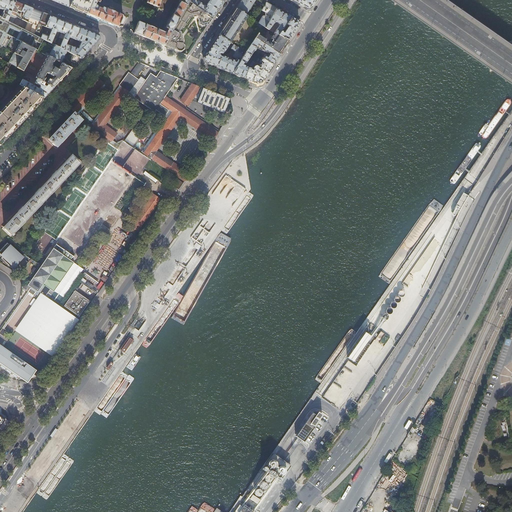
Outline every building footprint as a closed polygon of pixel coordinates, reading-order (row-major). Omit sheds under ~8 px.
[(0,0),(0,7),(3,9),(0,15),(0,17),(7,21),(10,13),(15,1),(11,0),(0,0)] [(91,0),(72,0),(69,7),(77,10),(86,14),(91,0)] [(91,0),(86,14),(91,16),(102,21),(113,25),(118,27),(119,23),(121,24),(123,23),(124,20),(121,18),(122,15),(102,7),(101,8),(98,7),(95,5),(96,2),(99,3),(99,0),(91,0)] [(164,45),(187,2),(188,0),(181,0),(181,1),(180,0),(173,14),(165,27),(168,29),(166,32),(162,31),(138,21),(133,33),(138,35),(147,39),(157,42),(164,45)] [(188,0),(187,2),(212,17),(217,10),(222,2),(219,0),(188,0)] [(241,0),(236,8),(245,14),(252,4),(261,10),(266,3),(261,0),(241,0)] [(291,0),(294,2),(306,8),(309,8),(312,3),(314,0),(291,0)] [(20,3),(15,1),(10,13),(18,17),(19,15),(16,13),(17,10),(21,12),(24,5),(20,3)] [(212,17),(187,2),(164,45),(175,50),(176,50),(180,51),(182,48),(183,45),(180,32),(179,31),(181,27),(182,28),(187,20),(186,20),(187,17),(196,15),(199,24),(201,26),(207,24),(212,17)] [(270,5),(266,3),(261,10),(256,18),(259,19),(257,22),(262,26),(265,28),(276,9),(270,5)] [(32,8),(29,7),(24,5),(21,12),(19,15),(18,17),(27,22),(32,8)] [(37,10),(32,8),(27,22),(18,17),(10,13),(7,21),(34,34),(35,32),(43,13),(37,10)] [(245,14),(236,8),(226,22),(218,35),(230,42),(231,43),(233,45),(245,52),(254,38),(258,33),(258,32),(262,26),(257,22),(245,14)] [(282,12),(276,9),(265,28),(268,30),(274,23),(276,23),(279,25),(279,26),(274,33),(274,34),(277,35),(291,17),(282,12)] [(46,14),(43,13),(35,32),(37,33),(38,32),(39,32),(42,25),(45,27),(50,15),(46,14)] [(58,19),(50,15),(45,27),(51,29),(49,36),(42,34),(41,38),(43,39),(50,43),(51,43),(54,36),(56,37),(58,32),(60,32),(65,21),(58,19)] [(0,30),(9,35),(12,37),(15,38),(20,41),(35,49),(37,50),(43,39),(41,38),(34,34),(7,21),(0,17),(0,30)] [(294,19),(291,17),(277,35),(279,36),(287,25),(288,26),(286,28),(280,37),(288,40),(293,33),(298,25),(298,21),(294,19)] [(71,24),(65,21),(60,32),(63,34),(63,35),(60,35),(59,38),(63,39),(59,47),(66,51),(69,53),(72,46),(66,43),(69,36),(75,39),(80,28),(71,24)] [(268,30),(265,28),(262,26),(258,32),(264,35),(268,30)] [(89,31),(80,28),(75,39),(81,41),(78,48),(72,46),(69,53),(73,54),(81,58),(88,50),(99,39),(98,35),(89,31)] [(0,44),(1,45),(3,46),(6,48),(10,41),(7,39),(9,35),(0,30),(0,44)] [(279,36),(277,35),(274,34),(269,41),(271,43),(270,44),(266,41),(266,38),(258,33),(254,38),(279,55),(284,47),(288,40),(280,37),(279,36)] [(230,42),(218,35),(203,58),(204,62),(209,64),(216,67),(223,56),(222,55),(221,56),(220,55),(220,54),(221,54),(222,53),(223,53),(224,52),(223,52),(230,42)] [(254,38),(245,52),(245,53),(250,56),(256,48),(259,50),(259,51),(261,52),(267,55),(266,57),(262,54),(261,55),(263,57),(262,58),(272,65),(275,60),(279,55),(254,38)] [(24,71),(35,49),(20,41),(14,53),(21,57),(15,67),(24,71)] [(59,47),(51,43),(50,43),(49,45),(53,47),(49,54),(45,52),(44,54),(48,56),(55,60),(60,62),(66,51),(59,47)] [(232,73),(245,53),(245,52),(233,45),(230,49),(234,51),(234,53),(232,56),(233,57),(236,59),(235,60),(223,56),(216,67),(224,70),(232,73)] [(15,67),(21,57),(14,53),(9,63),(11,64),(15,67)] [(245,63),(250,56),(245,53),(232,73),(237,75),(243,78),(247,69),(248,67),(243,65),(244,64),(245,63)] [(76,64),(81,58),(73,54),(70,61),(76,64)] [(55,67),(54,66),(53,67),(52,66),(55,60),(48,56),(36,78),(53,87),(57,84),(66,74),(71,68),(61,63),(58,69),(55,67)] [(9,63),(0,58),(0,76),(2,75),(4,76),(6,73),(11,64),(9,63)] [(267,73),(272,65),(262,58),(259,62),(261,64),(258,68),(258,67),(257,66),(256,66),(255,66),(254,66),(254,67),(253,68),(253,69),(250,68),(251,66),(250,65),(248,67),(247,69),(243,78),(248,79),(258,83),(261,82),(267,73)] [(92,123),(94,124),(92,127),(106,137),(111,141),(112,140),(117,134),(105,125),(129,92),(139,80),(137,78),(136,77),(145,65),(139,62),(131,74),(128,72),(119,85),(120,85),(94,120),(82,110),(106,85),(97,77),(69,107),(75,112),(81,118),(84,115),(93,123),(92,123)] [(165,96),(178,78),(160,71),(156,76),(151,73),(133,98),(154,112),(155,110),(165,117),(144,148),(143,147),(141,151),(140,152),(184,181),(189,174),(156,151),(179,117),(212,140),(218,133),(165,96)] [(47,94),(53,87),(36,78),(34,83),(39,86),(38,88),(22,80),(19,84),(25,88),(43,98),(47,94)] [(180,100),(187,105),(199,89),(201,90),(200,91),(210,95),(212,92),(192,84),(180,100)] [(43,98),(25,88),(0,113),(0,143),(16,126),(26,116),(37,105),(43,98)] [(225,97),(212,92),(210,95),(200,91),(199,91),(197,95),(222,105),(225,97)] [(83,119),(81,118),(75,112),(49,139),(56,147),(83,119)] [(133,128),(124,141),(132,146),(141,134),(133,128)] [(62,143),(66,146),(76,135),(72,132),(62,143)] [(190,160),(195,163),(204,150),(200,146),(190,160)] [(47,248),(51,241),(109,159),(103,155),(102,154),(101,153),(39,242),(47,248)] [(12,234),(13,235),(14,234),(13,233),(78,163),(71,156),(4,227),(11,234),(12,234)] [(128,230),(135,234),(159,199),(153,194),(134,221),(130,227),(128,230)] [(208,211),(195,232),(203,237),(205,233),(210,236),(215,228),(209,224),(215,215),(208,211)] [(28,263),(7,243),(0,249),(0,253),(12,265),(10,267),(13,269),(15,268),(17,269),(18,268),(21,271),(28,263)] [(73,257),(56,245),(46,258),(46,259),(40,268),(40,267),(39,268),(40,268),(33,277),(32,278),(33,278),(28,284),(41,293),(49,298),(45,296),(50,290),(53,292),(54,290),(74,262),(71,260),(73,257)] [(54,290),(68,300),(81,281),(88,272),(74,262),(54,290)] [(68,300),(63,306),(79,317),(90,301),(76,292),(82,284),(95,293),(96,292),(81,281),(68,300)] [(37,300),(15,331),(53,357),(79,320),(49,298),(41,293),(37,300)] [(146,332),(135,325),(128,336),(138,343),(146,332)] [(40,373),(0,344),(0,364),(24,381),(30,372),(37,377),(40,373)] [(315,416),(312,413),(295,437),(303,443),(319,422),(318,421),(322,415),(318,413),(315,416)] [(389,475),(394,478),(393,479),(399,483),(403,476),(392,470),(389,475)] [(275,478),(266,472),(251,494),(252,495),(249,499),(257,504),(275,478)] [(251,511),(255,506),(247,500),(239,511),(251,511)] [(363,507),(363,511),(376,511),(376,504),(369,503),(369,507),(363,507)]
